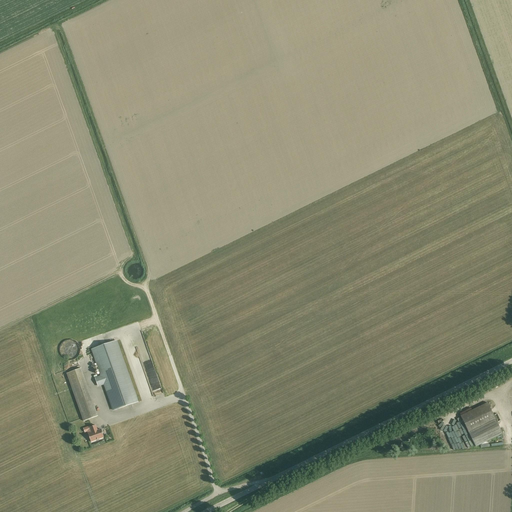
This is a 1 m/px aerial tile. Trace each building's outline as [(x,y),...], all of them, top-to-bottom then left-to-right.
[(129,327),(130,332),(143,328),(142,323),(129,327)] [(62,357),(63,357),(64,358),(65,359),(67,360),(68,360),(70,360),(72,360),(74,360),(75,359),(77,358),(78,357),(79,355),(80,354),(80,352),(80,350),(80,348),(80,347),(79,345),(78,344),(77,342),(75,341),(74,341),(72,340),(70,340),(68,340),(67,341),(65,341),(64,342),(62,344),(61,345),(61,347),(60,348),(60,350),(60,352),(61,354),(61,355),(62,357)] [(116,341),(92,350),(102,377),(96,379),(98,386),(104,384),(114,411),(137,402),(116,341)] [(147,359),(154,381),(159,379),(152,357),(147,359)] [(81,369),(67,374),(83,421),(97,416),(81,369)] [(475,447),(498,436),(502,434),(487,403),(460,416),(475,447)] [(88,433),(91,443),(105,438),(101,429),(98,430),(96,424),(89,427),(91,432),(88,433)]
